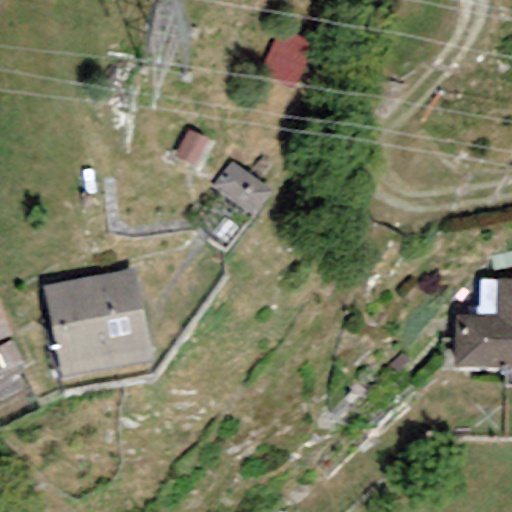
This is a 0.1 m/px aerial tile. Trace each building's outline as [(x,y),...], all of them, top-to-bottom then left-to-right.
[(313,45),(280,30),(260,74),(293,89),(313,45)] [(208,139),(187,129),(174,157),(194,167),(208,139)] [(272,193),(232,162),(214,186),(254,217),(272,193)] [(135,271),(44,288),(61,382),(153,365),(135,271)] [(496,315),(456,314),(454,367),(511,368),(511,280),(497,280),(496,315)]
